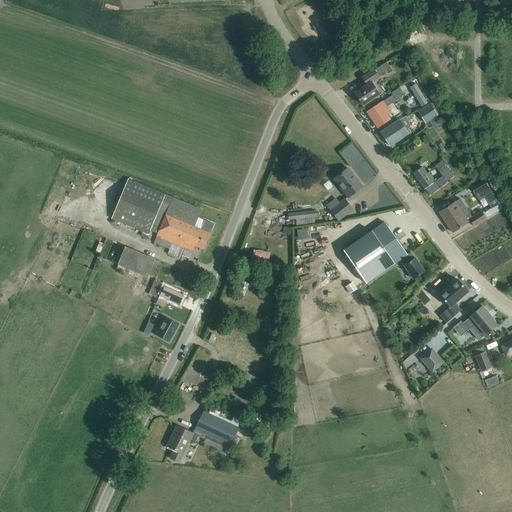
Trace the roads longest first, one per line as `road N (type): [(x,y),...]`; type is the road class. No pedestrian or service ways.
road 1 (unclassified): [(99,511),(214,269),(279,107),(314,76)]
road 2 (unclassified): [(511,309),(460,264),(314,76)]
